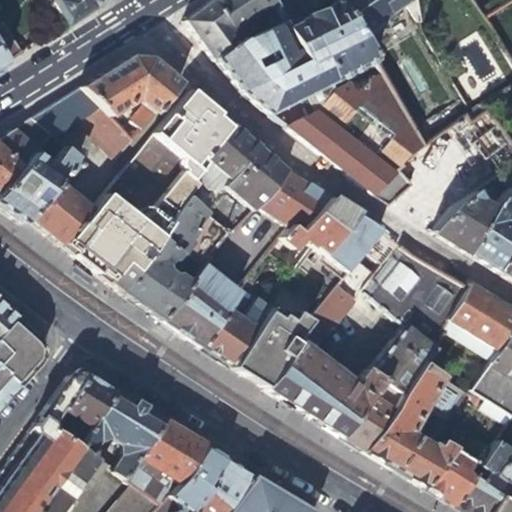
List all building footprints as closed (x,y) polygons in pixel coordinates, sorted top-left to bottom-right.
[(49,0),(49,3),(62,25),(90,8),(92,0),(49,0)] [(282,5),(278,0),(212,0),(182,20),(194,37),(211,62),(212,61),(237,45),(261,33),(251,20),(266,9),(270,14),(282,5)] [(420,26),(416,0),(332,0),(335,4),(361,47),(407,15),(415,28),(420,26)] [(312,18),(296,28),(316,61),(329,83),(372,64),(361,47),(335,4),(312,18)] [(291,19),(282,23),(303,67),(316,61),(296,28),(291,19)] [(298,98),(307,115),(310,112),(329,92),(326,85),(329,83),(316,61),(303,67),(282,23),(261,33),(237,45),(212,61),(237,94),(265,115),(286,104),(298,98)] [(140,129),(178,82),(148,57),(126,55),(76,87),(100,105),(109,115),(129,101),(126,98),(135,91),(141,93),(137,98),(144,105),(132,121),(140,129)] [(343,84),(329,92),(310,112),(317,119),(297,139),(369,193),(394,172),(400,167),(400,163),(423,147),(380,77),(350,90),(343,84)] [(61,97),(82,117),(100,105),(76,87),(61,97)] [(187,90),(88,209),(57,246),(89,270),(97,277),(128,238),(148,212),(182,171),(188,176),(201,159),(229,125),(219,117),(187,90)] [(76,121),(82,117),(61,97),(54,101),(46,106),(67,127),(76,121)] [(132,139),(109,115),(100,105),(82,117),(76,121),(115,161),(132,139)] [(52,137),(67,127),(46,106),(36,112),(30,116),(49,134),(52,137)] [(290,134),(297,139),(317,119),(310,112),(307,115),(290,134)] [(38,145),(49,134),(30,116),(0,135),(0,150),(18,166),(30,154),(33,157),(41,148),(38,145)] [(207,164),(194,181),(199,185),(207,191),(220,190),(241,213),(247,207),(283,170),(241,135),(229,125),(201,159),(207,164)] [(507,145),(494,128),(469,145),(481,162),(507,145)] [(31,160),(33,157),(30,154),(18,166),(0,185),(0,211),(9,217),(17,223),(22,218),(56,180),(54,178),(60,172),(64,175),(70,169),(78,160),(63,146),(42,170),(31,160)] [(0,185),(18,166),(0,150),(0,185)] [(76,174),(70,169),(64,175),(60,172),(54,178),(56,180),(22,218),(45,236),(57,246),(88,209),(63,189),(76,174)] [(272,225),(280,231),(289,237),(328,198),(283,170),(247,207),(272,225)] [(148,212),(166,227),(189,198),(194,191),(199,185),(194,181),(193,181),(187,177),(188,176),(182,171),(148,212)] [(408,187),(394,172),(369,193),(386,206),(391,201),(408,187)] [(494,201),(489,210),(462,254),(492,273),(511,240),(511,226),(504,221),(508,215),(509,207),(506,205),(511,195),(511,193),(507,189),(494,201)] [(478,202),(471,193),(449,207),(428,233),(462,254),(489,210),(478,202)] [(193,270),(221,233),(189,198),(166,227),(153,244),(116,292),(122,296),(145,312),(157,320),(193,270)] [(294,242),(307,251),(315,257),(353,214),(328,198),(289,237),(280,231),(271,241),(285,251),(294,242)] [(379,230),(353,214),(315,257),(307,251),(297,262),(266,296),(225,367),(241,377),(257,388),(289,341),(295,333),(305,320),(303,319),(332,284),(379,230)] [(136,244),(128,238),(97,277),(116,292),(153,244),(143,236),(136,244)] [(511,240),(492,273),(511,285),(511,240)] [(397,246),(360,294),(403,322),(434,345),(442,332),(437,328),(443,319),(465,286),(406,254),(397,246)] [(220,289),(193,270),(157,320),(162,324),(186,340),(196,347),(228,294),(220,289)] [(336,323),(355,301),(332,284),(303,319),(305,320),(295,333),(307,341),(315,341),(333,320),(336,323)] [(443,319),(496,352),(508,331),(511,324),(511,312),(493,300),(479,292),(466,284),(465,286),(443,319)] [(232,287),(228,294),(196,347),(216,360),(225,367),(266,296),(253,288),(248,296),(232,287)] [(0,406),(30,374),(37,362),(39,354),(38,345),(3,312),(0,309),(0,406)] [(434,345),(403,322),(398,329),(368,367),(365,365),(353,380),(311,354),(289,341),(257,388),(313,422),(334,436),(368,388),(380,375),(399,387),(416,361),(420,365),(434,345)] [(509,420),(511,415),(511,333),(508,331),(496,352),(467,393),(509,420)] [(314,348),(315,341),(307,341),(295,333),(289,341),(311,354),(314,348)] [(466,395),(420,365),(416,361),(399,387),(358,450),(401,476),(418,486),(448,451),(440,445),(437,450),(429,445),(428,447),(425,445),(405,433),(422,407),(438,418),(428,432),(436,438),(466,395)] [(55,511),(90,463),(83,458),(72,449),(43,428),(81,376),(75,373),(70,374),(66,376),(32,424),(0,468),(0,511),(55,511)] [(368,388),(334,436),(350,445),(358,450),(399,387),(380,375),(368,388)] [(72,449),(107,392),(81,376),(43,428),(72,449)] [(106,473),(117,481),(158,423),(137,410),(107,392),(72,449),(83,458),(94,441),(106,439),(117,446),(117,457),(106,473)] [(147,466),(176,484),(199,448),(187,441),(158,423),(117,481),(125,486),(155,506),(163,497),(168,492),(142,475),(147,466)] [(492,442),(464,480),(446,503),(461,511),(485,511),(506,484),(509,481),(511,479),(511,476),(511,472),(501,466),(511,454),(492,442)] [(175,511),(184,511),(204,492),(201,489),(220,460),(199,448),(176,484),(168,492),(163,497),(179,508),(175,511)] [(466,462),(448,451),(418,486),(426,491),(446,503),(464,480),(456,475),(466,462)] [(222,511),(223,511),(226,508),(237,492),(248,477),(246,476),(244,475),(238,471),(232,467),(220,460),(201,489),(204,492),(184,511),(222,511)] [(223,511),(222,511),(283,511),(292,503),(270,490),(254,480),(248,477),(237,492),(226,508),(223,511)] [(511,511),(511,487),(506,484),(485,511),(511,511)] [(125,486),(103,511),(150,511),(155,506),(125,486)] [(175,511),(179,508),(163,497),(155,506),(150,511),(175,511)] [(304,511),(292,503),(283,511),(304,511)]
